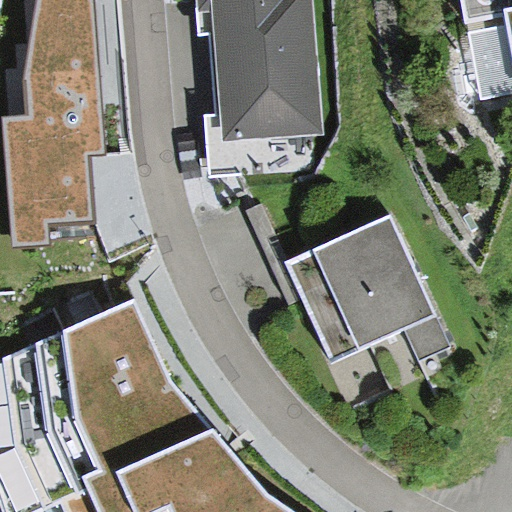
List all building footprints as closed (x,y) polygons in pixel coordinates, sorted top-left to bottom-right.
[(92,0),(40,0),(27,76),(28,115),(5,116),(10,246),(48,245),(46,221),(92,218),(87,155),(103,154),(101,114),(92,0)] [(318,0),(200,0),(204,42),(217,41),(228,180),(315,173),(312,141),(330,140),(318,0)] [(511,0),(468,0),(476,38),(511,30),(511,0)] [(404,227),(291,277),(353,415),(466,364),(404,227)] [(171,383),(132,303),(5,357),(12,406),(0,407),(0,489),(7,511),(40,511),(60,503),(63,511),(287,511),(267,497),(171,383)]
